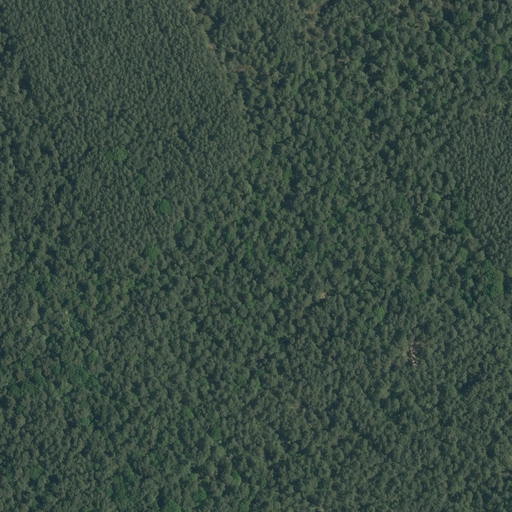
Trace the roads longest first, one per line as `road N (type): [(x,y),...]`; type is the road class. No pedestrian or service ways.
road 1 (track): [(214,204),(105,290),(0,346)]
road 2 (track): [(239,511),(220,421),(262,273)]
road 3 (track): [(482,262),(418,87)]
road 4 (track): [(285,144),(418,87)]
